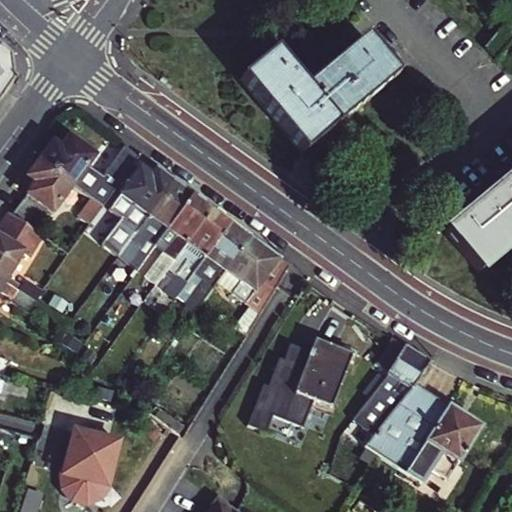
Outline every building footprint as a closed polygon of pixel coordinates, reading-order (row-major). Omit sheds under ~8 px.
[(498,59),(511,40),(511,34),(502,26),(485,47),(498,59)] [(397,77),(364,38),(306,88),(274,50),(241,78),(304,154),(397,77)] [(0,45),(0,98),(14,79),(11,55),(0,45)] [(51,143),(38,161),(76,189),(87,197),(91,199),(102,208),(138,159),(123,148),(101,177),(85,166),(92,157),(66,139),(59,149),(51,143)] [(37,233),(69,188),(74,192),(76,189),(38,161),(26,178),(34,184),(11,215),(34,231),(37,233)] [(485,198),(445,231),(479,272),(511,245),(511,173),(508,169),(484,189),(485,198)] [(118,257),(172,184),(155,171),(150,179),(138,170),(108,211),(121,220),(102,246),(118,258),(118,257)] [(191,197),(172,184),(118,257),(128,264),(129,263),(138,270),(154,247),(191,197)] [(210,211),(191,197),(154,247),(162,254),(145,277),(155,285),(179,253),(210,211)] [(102,208),(91,199),(77,218),(88,226),(102,208)] [(177,295),(228,225),(210,211),(179,253),(187,259),(164,291),(174,299),(177,295)] [(8,213),(0,226),(0,280),(6,285),(35,302),(41,291),(19,278),(14,274),(10,281),(6,278),(21,253),(34,231),(11,215),(8,213)] [(221,276),(248,239),(228,225),(177,295),(186,302),(183,306),(193,313),(211,289),(221,276)] [(228,275),(266,302),(287,268),(248,239),(221,276),(225,279),(228,275)] [(31,259),(21,253),(6,278),(10,281),(14,274),(19,278),(31,259)] [(225,299),(211,289),(193,313),(203,320),(215,304),(219,307),(225,299)] [(430,364),(391,339),(374,365),(387,373),(384,378),(349,424),(371,441),(413,386),(430,364)] [(312,401),(330,408),(349,363),(352,364),(354,357),(315,340),(310,352),(290,344),(284,360),(279,358),(268,385),(263,383),(246,424),(264,431),(271,414),(301,428),(312,401)] [(365,449),(406,474),(426,443),(440,452),(441,460),(450,465),(459,462),(480,427),(413,386),(371,441),(365,449)] [(97,388),(94,398),(109,402),(111,392),(97,388)] [(116,443),(77,432),(69,462),(62,474),(63,488),(71,499),(84,502),(95,495),(105,487),(116,443)] [(27,490),(20,511),(36,511),(42,494),(27,490)] [(216,511),(222,503),(217,499),(207,511),(216,511)] [(233,511),(222,503),(216,511),(233,511)]
